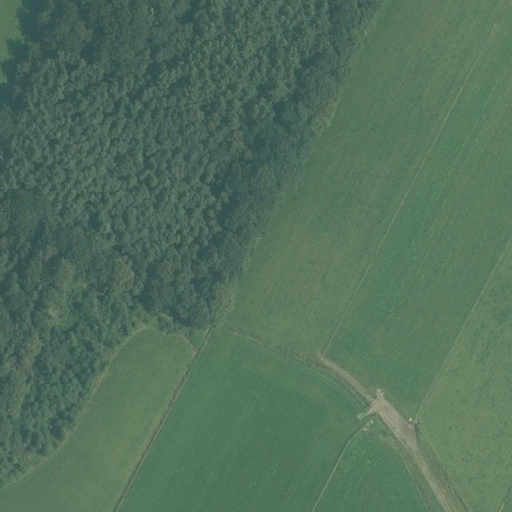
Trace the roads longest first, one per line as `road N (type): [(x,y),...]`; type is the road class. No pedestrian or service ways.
road 1 (track): [(0,157),(67,0)]
road 2 (track): [(343,421),(379,405),(448,511)]
